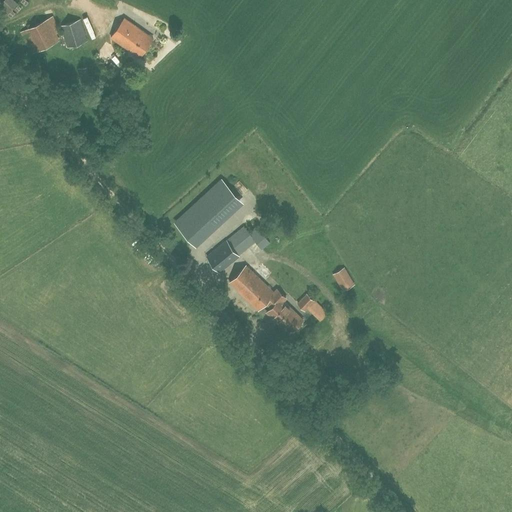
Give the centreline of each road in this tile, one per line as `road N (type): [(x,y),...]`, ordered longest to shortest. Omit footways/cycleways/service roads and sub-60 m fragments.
road 1 (unclassified): [(404,511),(169,257)]
road 2 (track): [(0,73),(169,257)]
